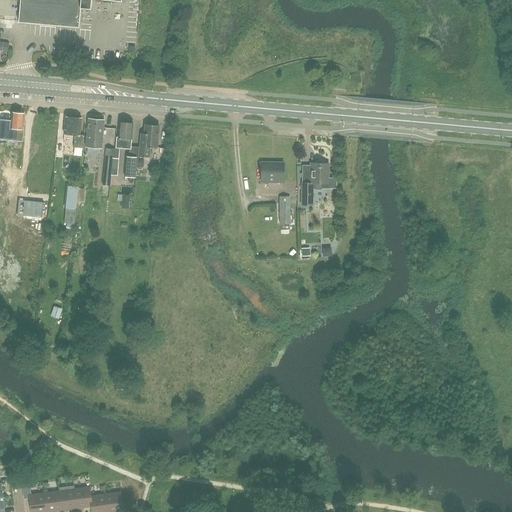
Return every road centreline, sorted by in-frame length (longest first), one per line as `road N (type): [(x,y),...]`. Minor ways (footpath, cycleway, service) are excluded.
road 1 (tertiary): [(511,131),(146,98)]
road 2 (tertiary): [(19,90),(146,98)]
road 3 (tertiary): [(146,98),(21,78)]
